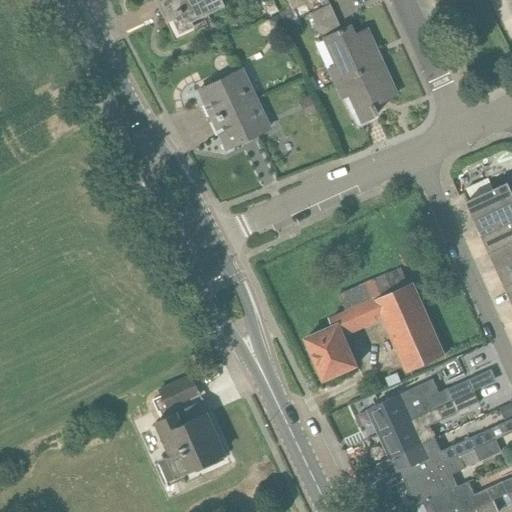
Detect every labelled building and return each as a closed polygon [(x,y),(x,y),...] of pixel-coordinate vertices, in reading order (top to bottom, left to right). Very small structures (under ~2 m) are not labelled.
[(193,28),(190,22),(224,6),(220,0),(154,0),(165,24),(171,21),(178,35),(193,28)] [(319,36),(321,35),(339,27),(329,4),(309,14),(319,36)] [(281,26),(277,16),(268,20),(271,27),(276,29),(281,26)] [(376,51),(366,29),(353,35),(349,26),(322,38),(334,66),(328,69),(334,83),(375,64),(371,54),(376,51)] [(341,98),(348,95),(360,122),(377,114),(373,105),(396,95),(381,62),(376,64),(375,64),(334,83),(341,98)] [(211,120),(255,99),(241,71),(198,91),(211,120)] [(307,117),(316,112),(308,96),(299,100),(307,117)] [(225,149),(269,128),(255,99),(211,120),(225,149)] [(475,219),(511,201),(511,189),(509,183),(467,202),(475,219)] [(483,235),(511,221),(511,201),(475,219),(483,235)] [(490,252),(511,242),(511,221),(483,235),(490,252)] [(498,269),(511,262),(511,242),(490,252),(498,269)] [(506,286),(511,282),(511,262),(498,269),(506,286)] [(444,356),(412,283),(404,267),(340,295),(347,312),(330,320),(333,327),(306,338),(324,380),(357,366),(343,333),(384,315),(409,372),(444,356)] [(159,391),(165,405),(196,391),(189,377),(159,391)] [(383,434),(474,393),(468,380),(447,390),(446,389),(434,395),(433,391),(436,389),(432,380),(371,408),(383,434)] [(377,465),(435,439),(429,426),(457,413),(478,403),(474,393),(383,434),(393,457),(377,464),(377,465)] [(207,462),(209,466),(223,460),(206,419),(208,414),(203,402),(155,422),(169,456),(163,458),(173,480),(194,471),(193,468),(207,462)] [(511,402),(503,407),(508,418),(511,416),(511,402)] [(475,451),(496,441),(491,429),(441,452),(435,439),(377,465),(384,479),(400,472),(405,482),(460,457),(460,458),(475,451)] [(475,451),(480,462),(501,452),(496,441),(475,451)] [(466,469),(460,458),(460,457),(405,482),(416,506),(427,501),(468,482),(474,480),(473,480),(457,487),(452,474),(466,469)] [(508,494),(511,492),(511,478),(471,496),(470,492),(472,491),(468,482),(427,501),(431,511),(468,511),(494,500),(508,494)] [(468,511),(499,511),(494,500),(468,511)]
